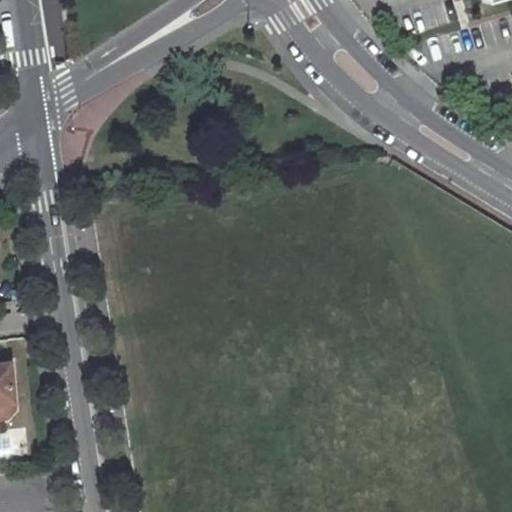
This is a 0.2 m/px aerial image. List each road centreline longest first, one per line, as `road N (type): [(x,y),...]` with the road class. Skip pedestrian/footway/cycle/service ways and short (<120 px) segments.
road 1 (residential): [(269,0),(346,91),(511,198)]
road 2 (residential): [(511,171),(432,122),(382,78),(318,0)]
road 3 (tertiary): [(65,319),(33,109)]
road 4 (tertiary): [(96,511),(65,319)]
road 5 (residential): [(81,82),(191,33),(239,0)]
road 6 (residential): [(181,0),(81,82)]
